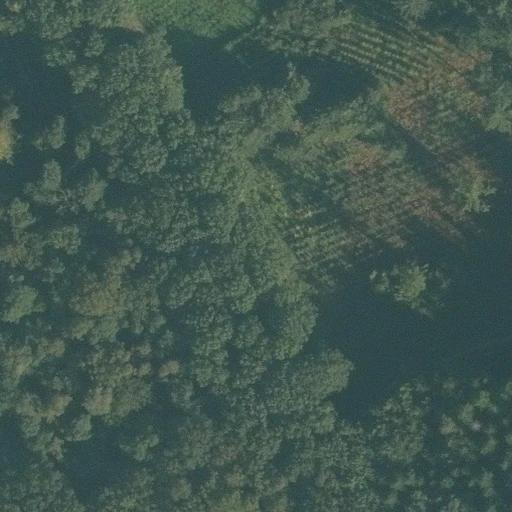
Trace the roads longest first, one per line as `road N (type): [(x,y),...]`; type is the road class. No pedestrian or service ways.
road 1 (track): [(121,0),(348,394)]
road 2 (track): [(511,344),(348,394)]
road 3 (track): [(348,394),(375,511)]
